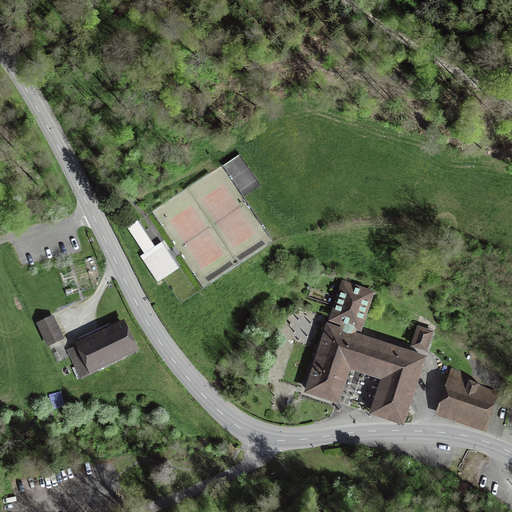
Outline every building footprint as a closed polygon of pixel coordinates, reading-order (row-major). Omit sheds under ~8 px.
[(157,282),(174,271),(174,270),(173,271),(157,247),(158,246),(140,257),(140,258),(141,258),(157,281),(156,282),(157,282)] [(332,320),(334,321),(348,325),(359,329),(370,294),(343,285),(332,320)] [(61,339),(52,318),(38,325),(47,345),(61,339)] [(331,329),(345,333),(348,325),(334,321),(331,329)] [(78,374),(133,348),(123,326),(68,352),(78,374)] [(423,359),(345,333),(331,329),(327,327),(306,392),(336,402),(351,358),(361,362),(386,370),(371,413),(401,423),(423,359)] [(431,333),(417,328),(411,346),(425,351),(431,333)] [(490,412),(494,398),(477,392),(479,386),(468,382),(469,380),(460,372),(451,369),(437,410),(485,425),(490,412)]
